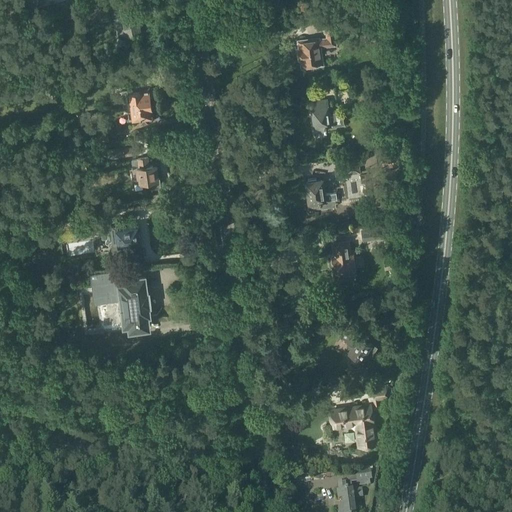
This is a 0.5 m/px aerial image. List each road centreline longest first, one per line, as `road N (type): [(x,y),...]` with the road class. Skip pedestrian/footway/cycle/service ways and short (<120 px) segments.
road 1 (secondary): [(262,511),(222,185),(189,0)]
road 2 (primary): [(405,511),(444,251),(449,0)]
